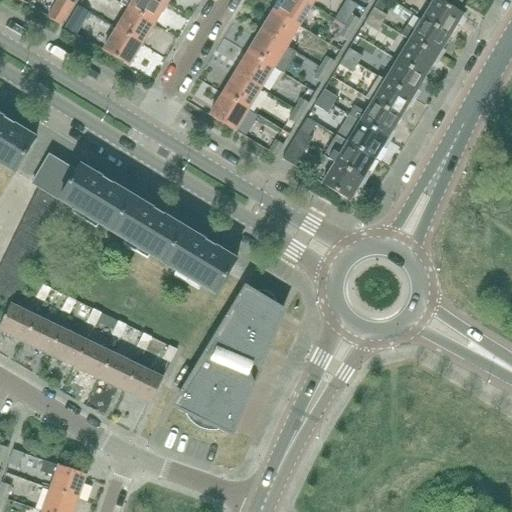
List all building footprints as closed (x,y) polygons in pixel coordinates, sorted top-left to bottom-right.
[(154,25),(167,4),(159,0),(134,0),(129,10),(154,25)] [(299,27),(311,7),(300,0),(280,0),(273,12),(299,27)] [(381,13),(389,1),(387,0),(378,0),(373,8),(381,13)] [(450,38),(463,17),(434,0),(433,0),(421,21),(450,38)] [(82,19),(98,23),(101,6),(85,3),(82,19)] [(368,16),(382,25),(387,16),(381,13),(373,8),(368,16)] [(142,46),(154,25),(129,10),(116,31),(120,33),(142,46)] [(60,26),(67,16),(59,11),(53,22),(60,26)] [(286,48),(299,27),(273,12),(261,33),(286,48)] [(344,27),(353,32),(360,21),(351,16),(344,27)] [(377,32),(382,25),(368,16),(363,24),(377,32)] [(73,34),(80,23),(71,17),(64,29),(73,34)] [(450,38),(421,21),(415,32),(406,27),(401,36),(409,41),(438,58),(450,38)] [(347,43),(353,32),(344,27),(338,38),(347,43)] [(142,46),(120,33),(116,31),(103,52),(128,68),(142,46)] [(273,69),(286,48),(261,33),(248,54),(273,69)] [(425,79),(438,58),(409,41),(397,62),(425,79)] [(343,58),(356,66),(362,57),(348,49),(343,58)] [(261,90),(273,69),(248,54),(235,75),(261,90)] [(352,73),(356,66),(343,58),(339,65),(352,73)] [(321,69),(328,74),(334,64),(327,59),(321,69)] [(413,100),(425,79),(397,62),(384,83),(413,100)] [(321,85),(328,74),(321,69),(313,81),(321,85)] [(248,111),(261,90),(235,75),(223,96),(248,111)] [(413,100),(384,83),(377,78),(365,99),(372,103),(400,120),(413,100)] [(320,99),(333,107),(337,100),(324,93),(320,99)] [(235,132),(248,111),(223,96),(210,117),(235,132)] [(327,116),(333,107),(320,99),(315,108),(327,116)] [(295,111),(303,116),(309,106),(301,101),(295,111)] [(400,120),(372,103),(366,114),(354,107),(348,117),(360,124),(388,141),(400,120)] [(296,127),(303,116),(295,111),(288,122),(296,127)] [(388,141),(360,124),(348,117),(336,137),(375,161),(388,141)] [(35,141),(3,122),(0,120),(0,165),(15,174),(35,141)] [(299,132),(294,140),(307,148),(312,140),(299,132)] [(363,181),(375,161),(336,137),(324,157),(335,164),(363,181)] [(295,168),(307,148),(294,140),(282,160),(295,168)] [(277,157),(283,146),(276,142),(269,153),(277,157)] [(60,201),(75,176),(48,159),(33,184),(39,188),(60,201)] [(350,202),(363,181),(335,164),(322,185),(350,202)] [(132,200),(101,181),(80,169),(75,176),(60,201),(60,202),(61,202),(112,234),(132,200)] [(60,202),(60,201),(39,188),(32,202),(55,213),(61,202),(60,202)] [(183,231),(153,213),(132,200),(112,234),(163,265),(183,231)] [(50,224),(55,213),(32,202),(27,212),(50,224)] [(45,234),(50,224),(27,212),(22,223),(45,234)] [(40,244),(45,234),(22,223),(17,233),(40,244)] [(236,263),(204,244),(183,231),(163,265),(215,296),(236,263)] [(35,255),(40,244),(17,233),(12,243),(35,255)] [(30,265),(35,255),(12,243),(7,254),(30,265)] [(25,276),(30,265),(7,254),(2,264),(25,276)] [(0,276),(20,286),(25,276),(2,264),(0,268),(0,276)] [(0,288),(15,296),(20,286),(0,276),(0,288)] [(45,303),(51,290),(43,286),(36,299),(45,303)] [(0,301),(10,306),(15,296),(0,288),(0,301)] [(255,295),(253,294),(251,293),(247,298),(242,295),(177,403),(182,405),(179,411),(185,414),(186,416),(189,422),(194,426),(199,429),(205,432),(212,432),(218,432),(221,431),(226,434),(229,428),(234,431),(252,387),(252,386),(254,385),(256,382),(259,379),(260,376),(262,372),(262,368),(263,364),(262,362),(263,362),(281,318),(276,315),(279,310),(275,308),(275,305),(274,301),(272,298),(269,295),(265,293),(261,293),(257,294),(255,295)] [(70,315),(76,303),(68,299),(62,312),(70,315)] [(0,332),(24,344),(36,319),(10,306),(0,327),(0,332)] [(95,327),(101,315),(93,311),(87,324),(95,327)] [(49,356),(61,331),(36,319),(24,344),(49,356)] [(120,340),(126,327),(118,323),(112,336),(120,340)] [(75,369),(87,344),(61,331),(49,356),(75,369)] [(145,352),(151,339),(144,335),(137,348),(145,352)] [(100,381),(112,356),(87,344),(75,369),(100,381)] [(171,364),(177,351),(170,348),(163,361),(171,364)] [(125,393),(137,368),(112,356),(100,381),(125,393)] [(150,405),(163,381),(137,368),(125,393),(150,405)] [(17,468),(22,455),(14,452),(9,466),(17,468)] [(78,501),(86,477),(58,467),(50,491),(78,501)] [(0,491),(0,499),(6,501),(11,488),(2,485),(0,491)] [(74,511),(78,501),(50,491),(42,511),(74,511)]
